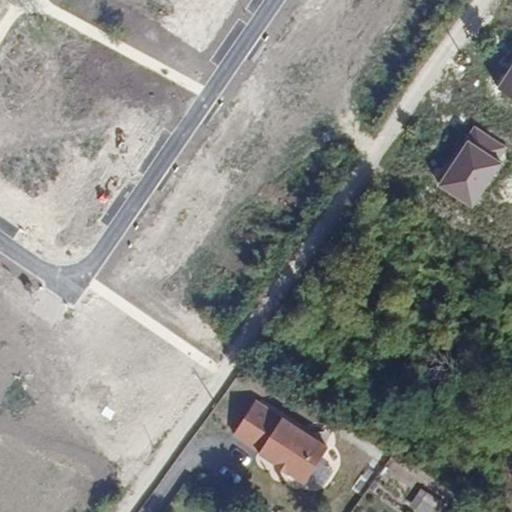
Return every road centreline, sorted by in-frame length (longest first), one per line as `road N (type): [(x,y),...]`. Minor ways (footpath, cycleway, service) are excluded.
road 1 (unclassified): [(490,0),(128,511)]
road 2 (residential): [(273,0),(83,275),(51,275),(0,240)]
